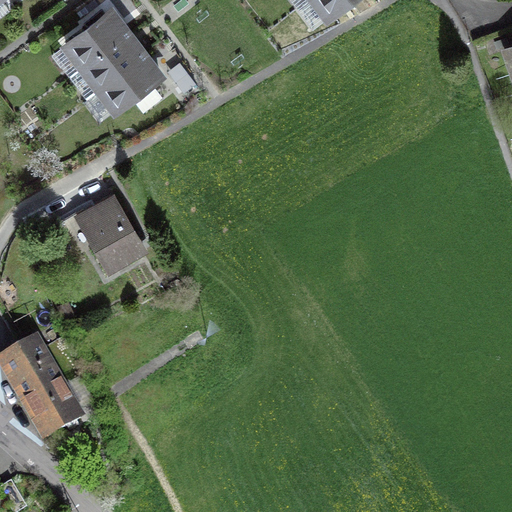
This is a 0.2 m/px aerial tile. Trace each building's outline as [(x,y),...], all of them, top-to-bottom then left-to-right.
[(356,0),(311,0),(328,21),(356,0)] [(66,48),(80,67),(125,32),(110,13),(66,48)] [(80,67),(99,90),(144,55),(125,32),(80,67)] [(511,47),(503,50),(511,78),(511,47)] [(162,78),(144,55),(99,90),(117,113),(162,78)] [(111,275),(147,255),(115,197),(80,216),(111,275)] [(83,416),(39,341),(2,362),(46,438),(83,416)] [(12,481),(0,488),(14,511),(16,511),(27,506),(12,481)]
